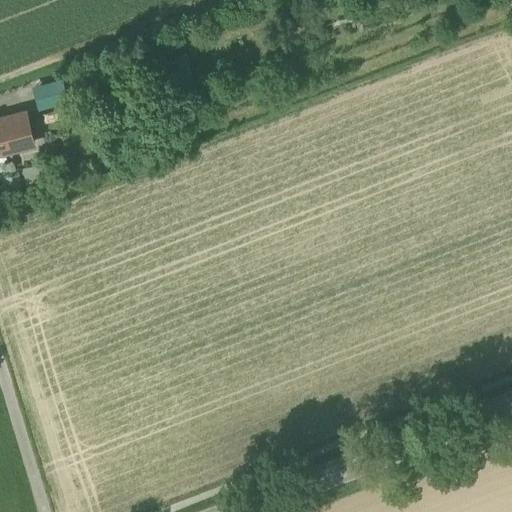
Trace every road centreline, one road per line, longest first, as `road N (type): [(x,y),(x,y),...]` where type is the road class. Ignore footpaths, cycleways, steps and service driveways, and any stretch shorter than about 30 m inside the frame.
road 1 (secondary): [(223,511),(511,403)]
road 2 (residential): [(0,369),(44,511)]
